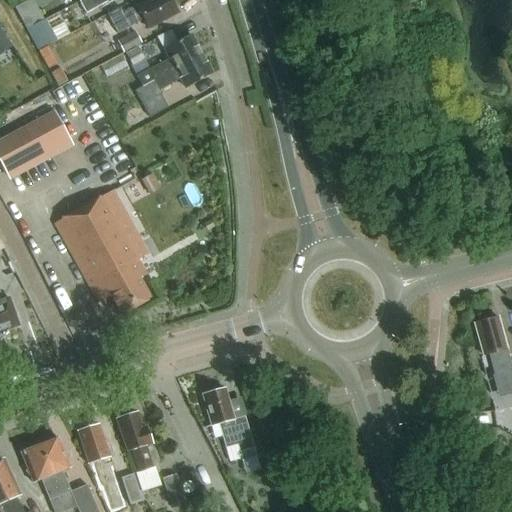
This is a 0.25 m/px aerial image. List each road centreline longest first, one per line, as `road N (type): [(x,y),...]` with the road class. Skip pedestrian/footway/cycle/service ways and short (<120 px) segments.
road 1 (tertiary): [(0,410),(147,354),(289,315)]
road 2 (secondary): [(326,252),(250,0)]
road 3 (secondary): [(403,511),(357,352)]
road 4 (unclassified): [(448,511),(428,383)]
road 5 (tertiary): [(391,288),(511,256)]
